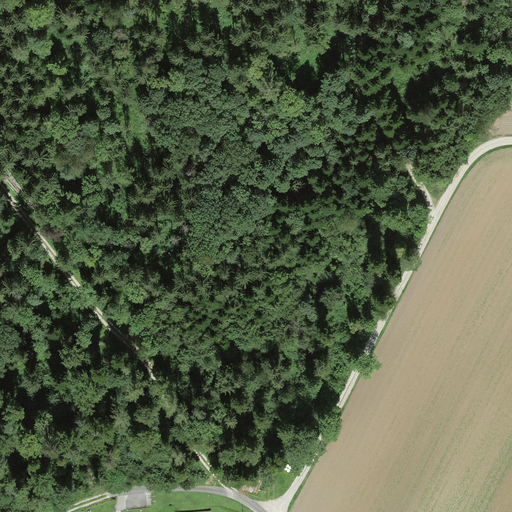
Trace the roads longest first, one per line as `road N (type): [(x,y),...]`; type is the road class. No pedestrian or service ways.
road 1 (track): [(276,511),(457,175),(485,144),(511,141)]
road 2 (track): [(228,491),(138,354),(0,188)]
road 3 (track): [(125,341),(133,93),(140,73),(220,0)]
road 4 (track): [(432,216),(355,86),(358,46),(384,0)]
road 5 (track): [(259,511),(228,491),(161,489),(126,490),(64,511)]
road 6 (track): [(0,377),(96,339),(107,323)]
